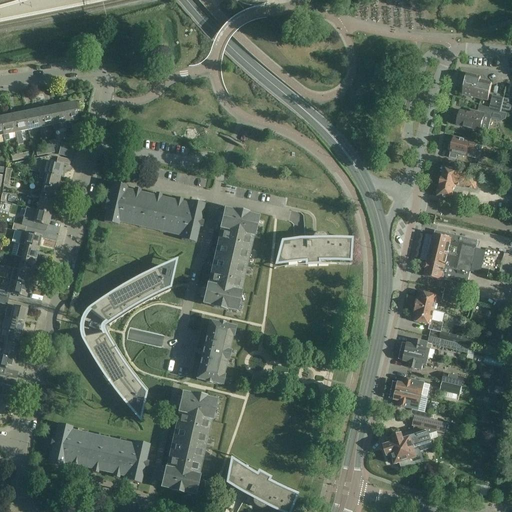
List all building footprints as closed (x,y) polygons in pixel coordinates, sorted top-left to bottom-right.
[(464,87),(461,86),(460,94),(462,94),(462,95),(488,102),(492,84),(479,81),(480,78),(467,75),(464,87)] [(485,133),(488,130),(491,120),(488,115),(489,111),(500,114),(500,113),(504,99),(492,96),(489,108),(479,106),(477,112),(471,110),(470,114),(460,111),(458,118),(456,119),(455,123),(457,125),(456,126),(485,133)] [(504,99),(500,113),(509,115),(511,106),(509,106),(511,100),(504,99)] [(61,105),(65,123),(66,129),(71,128),(70,122),(77,120),(75,111),(78,111),(77,103),(74,104),(74,103),(61,105)] [(49,108),(52,125),(53,131),(58,130),(57,124),(65,123),(61,105),(49,108)] [(36,111),(40,128),(52,125),(49,108),(36,111)] [(24,113),(27,130),(40,128),(36,111),(24,113)] [(11,116),(15,133),(18,145),(23,144),(20,132),(27,130),(24,113),(11,116)] [(0,117),(0,122),(3,135),(4,141),(9,140),(7,134),(15,133),(11,116),(0,117)] [(448,151),(450,153),(449,158),(456,160),(457,155),(479,160),(483,145),(476,144),(477,141),(464,138),(464,140),(454,138),(452,145),(450,146),(448,151)] [(61,143),(60,149),(72,152),(74,146),(61,143)] [(71,158),(72,152),(60,149),(58,155),(71,158)] [(49,162),(45,174),(60,178),(63,165),(68,167),(70,161),(58,157),(56,164),(49,162)] [(482,174),(484,167),(470,164),(469,171),(482,174)] [(475,191),(478,178),(458,173),(459,171),(444,167),(437,197),(451,201),(455,186),(475,191)] [(43,186),(57,190),(60,178),(45,174),(40,173),(38,179),(44,180),(43,186)] [(508,194),(511,181),(506,179),(503,192),(508,194)] [(201,221),(204,205),(190,201),(189,205),(182,203),(182,200),(177,199),(176,202),(161,198),(161,195),(156,194),(155,197),(140,193),(140,190),(135,189),(134,192),(126,190),(127,187),(113,184),(109,200),(106,200),(105,206),(108,206),(104,223),(118,226),(119,223),(182,237),(181,240),(196,244),(199,227),(202,228),(203,222),(201,221)] [(40,199),(54,202),(57,190),(43,186),(41,193),(31,190),(30,196),(40,199)] [(37,211),(51,214),(54,202),(40,199),(37,211)] [(204,299),(203,305),(213,307),(213,308),(226,311),(226,310),(236,312),(241,293),(240,293),(253,237),(258,218),(248,215),(235,212),(235,213),(225,210),(223,216),(219,215),(217,223),(222,224),(220,230),(221,230),(208,286),(208,285),(206,291),(202,290),(200,298),(204,299)] [(51,214),(37,211),(34,223),(48,226),(51,214)] [(18,245),(24,246),(38,250),(41,237),(25,233),(26,227),(13,224),(12,230),(21,233),(18,245)] [(477,241),(465,238),(435,231),(434,236),(433,235),(433,236),(425,235),(419,261),(427,263),(426,264),(424,265),(423,268),(425,271),(423,277),(441,281),(442,280),(467,286),(477,241)] [(290,242),(282,243),(285,264),(296,263),(305,262),(305,266),(318,265),(318,262),(327,262),(338,262),(350,262),(351,240),(345,240),(327,240),(327,239),(326,237),(326,236),(325,236),(324,235),(323,234),(322,234),(321,234),(320,234),(318,234),(316,235),(315,235),(314,236),(313,237),(313,238),(313,239),(313,240),(304,240),(300,241),(298,241),(290,242)] [(21,258),(35,261),(38,250),(24,246),(21,258)] [(476,257),(475,282),(483,282),(485,258),(476,257)] [(18,270),(32,274),(35,261),(21,258),(18,270)] [(88,310),(106,324),(120,315),(134,306),(149,298),(164,291),(164,290),(167,289),(168,282),(170,281),(171,280),(171,279),(172,278),(172,277),(173,275),(173,274),(172,272),(172,271),(171,270),(170,269),(169,268),(167,268),(166,269),(165,270),(164,270),(163,272),(162,273),(161,268),(151,273),(134,281),(119,290),(104,299),(88,310)] [(10,281),(15,282),(29,285),(32,274),(18,270),(13,269),(10,281)] [(29,285),(15,282),(12,294),(26,298),(29,285)] [(0,297),(8,299),(10,293),(0,290),(0,297)] [(416,307),(434,311),(438,297),(421,293),(420,299),(418,299),(416,307)] [(450,303),(461,305),(463,295),(453,293),(450,303)] [(8,299),(0,297),(0,304),(7,306),(8,299)] [(4,318),(10,319),(24,323),(27,310),(9,306),(7,307),(4,318)] [(434,311),(416,307),(414,316),(416,316),(415,322),(429,325),(428,330),(431,331),(440,333),(441,334),(441,332),(444,323),(446,314),(434,311)] [(7,331),(21,335),(24,323),(10,319),(7,331)] [(209,323),(202,354),(200,353),(199,357),(202,358),(196,380),(206,383),(211,384),(221,386),(224,377),(223,377),(226,362),(227,362),(229,353),(228,352),(232,337),(235,328),(224,326),(224,325),(219,324),(219,325),(209,323)] [(0,342),(4,343),(18,347),(21,335),(7,331),(6,337),(0,335),(0,342)] [(440,333),(439,340),(465,346),(467,339),(441,332),(441,334),(440,333)] [(112,348),(104,334),(82,339),(91,355),(100,371),(103,374),(109,383),(113,389),(120,398),(125,403),(129,409),(133,405),(133,406),(133,407),(134,408),(134,410),(135,411),(136,412),(138,412),(139,412),(140,411),(142,411),(143,410),(143,408),(144,407),(144,406),(144,404),(144,403),(144,401),(143,400),(142,399),(143,392),(141,390),(142,389),(131,376),(121,362),(112,348)] [(439,340),(429,338),(428,344),(468,354),(469,347),(465,346),(439,340)] [(401,352),(428,358),(433,360),(435,351),(427,349),(428,344),(412,341),(411,346),(402,344),(401,352)] [(1,355),(15,359),(18,347),(4,343),(1,355)] [(428,358),(401,352),(399,360),(407,362),(406,368),(421,371),(423,366),(426,367),(428,358)] [(12,371),(15,359),(1,355),(0,360),(0,374),(4,376),(17,379),(18,373),(12,371)] [(511,362),(504,361),(501,374),(511,376),(511,370),(511,362)] [(444,374),(442,383),(462,387),(464,378),(444,374)] [(14,388),(16,381),(3,378),(1,384),(14,388)] [(391,391),(427,399),(429,390),(423,389),(424,384),(403,379),(402,385),(393,383),(391,391)] [(460,396),(461,388),(442,383),(440,391),(460,396)] [(442,417),(425,413),(428,400),(427,399),(391,391),(389,399),(398,401),(397,407),(411,410),(411,411),(418,413),(417,418),(441,424),(442,417)] [(193,396),(183,394),(182,399),(177,398),(175,406),(180,407),(178,413),(179,413),(166,469),(164,475),(160,474),(158,481),(163,482),(161,488),(171,490),(171,491),(184,494),(184,493),(194,496),(199,476),(198,476),(211,420),(211,421),(216,401),(206,399),(206,398),(193,395),(193,396)] [(446,395),(443,404),(458,408),(461,400),(446,395)] [(433,449),(428,435),(436,433),(443,434),(446,425),(441,424),(417,418),(415,418),(412,427),(414,427),(413,432),(387,441),(388,445),(384,446),(387,458),(392,456),(395,466),(400,465),(401,470),(423,463),(420,453),(433,449)] [(144,468),(147,468),(149,463),(146,462),(149,445),(135,442),(134,445),(129,444),(130,441),(119,439),(119,442),(108,439),(109,436),(98,434),(98,437),(87,434),(88,431),(77,429),(77,432),(72,431),(72,428),(58,424),(54,441),(51,440),(50,446),(53,447),(49,463),(63,467),(64,464),(71,465),(71,468),(77,469),(77,467),(92,470),(92,473),(98,474),(98,471),(114,475),(113,478),(119,479),(119,476),(127,478),(126,481),(141,484),(144,468)] [(502,453),(504,437),(496,435),(494,448),(496,452),(502,453)] [(266,506),(267,507),(278,511),(289,511),(296,496),(285,491),(275,486),(268,482),(269,479),(258,473),(256,476),(249,472),(239,466),(227,484),(235,489),(242,493),(253,500),(253,502),(253,503),(253,504),(253,505),(254,506),(255,507),(256,507),(257,508),(258,508),(260,509),(261,509),(262,509),(263,509),(264,508),(265,507),(266,506)] [(488,486),(476,484),(474,496),(486,498),(488,486)]
